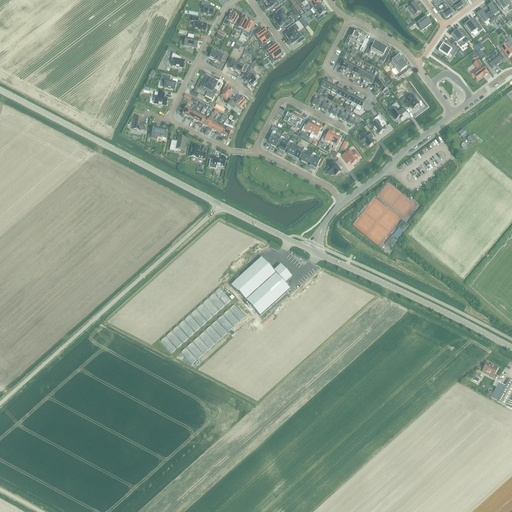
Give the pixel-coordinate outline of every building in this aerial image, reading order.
[(264,7),(264,8),(266,11),(267,10),(267,11),(273,6),(275,9),(280,5),(277,1),(275,2),(274,0),(272,0),(264,7)] [(449,0),(451,2),(457,10),(463,5),(459,0),(449,0)] [(501,7),(503,10),(504,11),(508,8),(510,10),(511,8),(511,7),(506,0),(496,0),(498,3),(497,4),(500,8),(501,7)] [(415,16),(421,11),(415,3),(413,5),(411,2),(403,7),(406,10),(409,8),(415,16)] [(214,8),(212,8),(211,8),(210,7),(209,7),(207,7),(208,4),(202,3),(201,6),(204,6),(203,13),(213,15),(214,8)] [(312,9),(310,10),(313,15),(315,13),(323,8),(320,3),(313,8),(312,9)] [(441,10),(447,18),(453,13),(445,3),(442,6),(444,8),(441,10)] [(489,14),(494,21),(501,16),(492,3),(487,7),(491,12),(489,14)] [(276,23),(285,17),(283,15),(286,13),(282,8),(277,12),(279,15),(273,19),(273,20),(272,20),(275,23),(276,23)] [(323,8),(315,13),(318,17),(317,19),(319,21),(324,17),(322,15),(326,12),(323,8)] [(491,23),(494,21),(489,14),(486,16),(482,11),(478,14),(485,24),(490,21),(491,23)] [(229,19),(226,18),(223,24),(228,27),(231,23),(234,25),(238,17),(232,14),(229,19)] [(424,15),(416,22),(418,25),(420,27),(423,31),(431,24),(429,21),(427,18),(426,18),(424,15)] [(286,16),(285,17),(276,23),(280,28),(287,23),(289,26),(294,22),(290,17),(288,19),(286,16)] [(242,33),(248,22),(246,21),(244,19),(243,20),(242,19),(239,26),(237,24),(234,30),(239,32),(240,31),(242,32),(242,33)] [(471,21),(465,26),(472,35),(477,30),(478,32),(482,29),(476,21),(473,23),(471,21)] [(198,30),(205,32),(207,24),(195,22),(194,29),(194,30),(194,31),(198,32),(198,30)] [(250,23),(248,22),(242,33),(245,34),(245,36),(249,38),(252,33),(250,31),(253,25),(252,25),(253,24),(250,22),(250,23)] [(290,28),(293,31),(285,36),(289,41),(298,33),(297,31),(299,29),(295,24),(290,28)] [(457,29),(451,34),(460,45),(469,38),(461,28),(458,30),(457,29)] [(253,37),(257,42),(267,34),(263,29),(257,33),(256,31),(253,33),(252,36),(253,37)] [(356,43),(361,34),(356,32),(355,34),(354,34),(354,33),(354,34),(351,32),(345,44),(348,46),(350,41),(356,43)] [(298,33),(289,41),(292,45),(298,41),(300,44),(305,40),(303,37),(302,38),(298,33)] [(186,38),(184,46),(196,49),(198,41),(194,40),(193,39),(194,36),(188,34),(187,38),(186,38)] [(268,36),(267,34),(257,42),(260,46),(259,46),(261,49),(266,46),(264,43),(270,39),(270,38),(269,35),(268,36)] [(361,34),(356,43),(362,46),(359,51),(363,53),(369,41),(365,40),(366,39),(365,39),(365,40),(364,39),(366,36),(361,34)] [(377,42),(376,44),(374,44),(371,43),(365,54),(368,55),(370,52),(376,55),(381,45),(377,42)] [(442,47),(439,51),(447,57),(449,54),(453,56),(457,49),(447,42),(445,46),(445,45),(443,48),(442,47)] [(511,50),(510,48),(511,47),(511,45),(509,42),(506,44),(507,44),(501,49),(508,58),(511,55),(511,50)] [(480,43),(473,48),(477,53),(482,60),(486,58),(480,51),(484,48),(480,43)] [(269,56),(278,49),(276,48),(277,47),(275,45),(274,45),(268,49),(267,46),(262,50),(265,54),(267,53),(269,56)] [(389,52),(386,51),(386,50),(385,49),(386,47),(381,45),(376,55),(382,58),(380,61),(383,63),(389,52)] [(278,49),(269,56),(271,59),(269,60),(272,64),(277,61),(276,58),(281,54),(281,53),(280,51),(279,51),(278,49)] [(219,51),(217,50),(216,52),(212,50),(208,58),(214,61),(219,51)] [(228,56),(219,51),(214,61),(220,64),(222,61),(225,62),(228,56)] [(172,67),(183,69),(184,69),(183,71),(184,71),(185,64),(185,63),(185,64),(184,64),(184,61),(178,60),(178,57),(179,57),(172,53),(171,62),(171,61),(173,62),(172,67)] [(493,58),(487,62),(493,70),(497,67),(499,65),(503,62),(498,54),(497,55),(496,53),(492,56),(493,58)] [(391,63),(395,68),(404,62),(401,58),(399,59),(398,58),(398,57),(395,60),(392,54),(387,64),(388,66),(391,63)] [(238,64),(235,62),(236,60),(231,57),(227,64),(230,65),(228,69),(234,72),(238,64)] [(345,73),(350,64),(351,62),(343,58),(339,66),(341,68),(343,70),(343,72),(345,73)] [(478,70),(475,72),(472,74),(472,73),(471,74),(474,77),(475,77),(478,80),(483,76),(483,77),(488,74),(487,73),(488,73),(483,66),(482,66),(478,61),(474,64),(478,70)] [(404,62),(395,68),(399,74),(396,76),(398,79),(408,72),(406,69),(406,68),(406,69),(405,68),(407,66),(404,62)] [(242,66),(238,64),(234,72),(234,71),(240,74),(242,71),(245,73),(248,66),(243,64),(242,66)] [(355,67),(350,64),(345,73),(348,74),(349,73),(351,74),(355,67)] [(355,67),(351,74),(354,75),(353,77),(355,78),(360,69),(355,67)] [(359,78),(361,79),(365,72),(360,69),(355,78),(358,80),(359,78)] [(244,82),(250,87),(256,81),(253,78),(256,74),(251,70),(246,75),(249,77),(244,82)] [(370,75),(365,72),(361,79),(364,80),(363,82),(365,84),(370,75)] [(375,78),(370,75),(365,84),(368,85),(369,83),(371,85),(372,84),(375,78)] [(174,90),(175,87),(176,87),(176,84),(176,83),(169,81),(170,77),(162,76),(161,82),(165,83),(164,88),(174,90)] [(202,83),(199,88),(207,92),(213,81),(212,80),(213,79),(209,78),(209,79),(208,78),(205,84),(202,83)] [(374,88),(376,91),(384,85),(380,80),(375,78),(372,84),(374,85),(376,87),(374,88)] [(213,81),(207,92),(214,96),(217,91),(214,89),(217,83),(217,82),(214,80),(213,81)] [(321,87),(326,90),(331,81),(328,80),(327,82),(324,80),(321,87)] [(326,90),(331,93),(335,86),(332,84),(333,83),(331,81),(326,90)] [(331,93),(336,95),(341,87),(338,85),(337,87),(335,86),(331,93)] [(389,92),(384,85),(376,91),(378,93),(379,92),(381,94),(382,93),(384,96),(389,92)] [(336,95),(341,98),(345,91),(342,90),(343,88),(341,87),(336,95)] [(227,105),(227,106),(228,104),(231,100),(228,98),(233,92),(229,90),(229,91),(226,89),(221,97),(224,100),(222,102),(227,105)] [(341,98),(346,101),(351,92),(348,90),(347,92),(345,91),(341,98)] [(165,94),(162,94),(155,92),(154,96),(156,96),(154,104),(166,107),(166,106),(167,106),(168,102),(167,102),(168,99),(164,98),(165,94)] [(346,101),(351,103),(355,96),(352,95),(353,93),(351,92),(346,101)] [(406,97),(399,102),(405,109),(407,108),(408,108),(411,106),(413,109),(419,105),(415,99),(416,98),(414,96),(413,96),(412,95),(410,96),(409,95),(406,97)] [(351,103),(356,106),(361,97),(358,96),(357,98),(355,96),(351,103)] [(236,102),(234,100),(229,105),(234,109),(237,106),(240,109),(246,103),(240,97),(236,102)] [(319,105),(322,107),(324,103),(323,103),(325,100),(320,97),(319,100),(315,98),(312,104),(317,107),(319,105)] [(361,97),(356,106),(361,109),(362,109),(367,112),(373,107),(365,103),(365,102),(362,100),(363,98),(361,97)] [(324,103),(322,107),(321,109),(326,112),(327,110),(331,112),(333,108),(332,107),(334,104),(329,102),(327,105),(324,103)] [(400,109),(398,105),(396,103),(391,106),(392,106),(388,109),(391,112),(390,112),(393,116),(392,117),(394,120),(395,119),(396,120),(399,118),(400,119),(403,117),(401,115),(404,113),(401,108),(400,109)] [(187,117),(191,109),(186,106),(181,116),(183,117),(184,116),(187,117)] [(336,114),(340,116),(342,112),(341,112),(342,109),(338,106),(336,109),(333,108),(331,112),(330,114),(335,116),(336,114)] [(196,111),(191,109),(187,117),(189,118),(188,120),(190,121),(196,111)] [(196,122),(200,113),(196,111),(190,121),(193,122),(193,121),(196,122)] [(345,119),(348,121),(350,117),(351,114),(347,111),(345,114),(342,112),(340,116),(339,118),(344,121),(345,119)] [(287,124),(291,126),(298,114),(295,112),(294,113),(293,112),(291,115),(288,113),(284,121),(288,123),(287,124)] [(205,116),(200,113),(196,122),(198,123),(197,125),(200,126),(205,116)] [(301,115),(298,114),(291,126),(296,128),(296,127),(300,129),(304,122),(300,120),(302,117),(300,116),(301,115)] [(384,130),(382,128),(381,125),(385,122),(379,115),(372,121),(374,124),(371,126),(373,129),(373,130),(374,132),(376,132),(378,135),(379,135),(380,135),(382,134),(382,132),(384,130)] [(205,127),(209,118),(205,116),(200,126),(202,127),(203,125),(205,127)] [(354,119),(350,117),(348,121),(347,123),(353,126),(354,124),(357,125),(356,126),(357,126),(358,125),(360,122),(359,121),(360,118),(356,116),(354,119)] [(135,118),(132,130),(140,131),(141,130),(146,131),(147,125),(144,124),(142,124),(143,120),(135,118)] [(214,121),(209,118),(205,127),(207,128),(206,130),(209,131),(214,121)] [(214,131),(218,123),(214,121),(209,131),(211,132),(212,130),(214,131)] [(306,131),(311,134),(316,124),(310,121),(307,126),(308,126),(307,128),(307,127),(304,126),(301,131),(305,133),(306,131)] [(223,125),(218,123),(214,131),(216,133),(216,134),(218,135),(223,125)] [(311,134),(314,136),(313,139),(318,141),(321,135),(318,133),(319,131),(320,132),(322,127),(316,124),(311,134)] [(160,126),(154,125),(151,136),(151,138),(157,139),(157,137),(166,139),(168,128),(160,127),(160,126)] [(223,136),(228,128),(223,125),(218,135),(220,137),(221,135),(223,136)] [(228,128),(223,136),(226,137),(225,139),(227,140),(232,130),(233,128),(229,125),(228,128)] [(275,148),(277,146),(280,139),(275,136),(276,133),(273,131),(268,141),(271,142),(270,143),(271,143),(272,143),(271,145),(270,146),(275,148),(276,148),(275,148)] [(323,136),(321,141),(324,143),(325,142),(330,144),(335,135),(329,131),(326,137),(323,136)] [(373,145),(372,144),(374,143),(371,140),(373,138),(368,132),(367,134),(366,133),(360,138),(359,140),(363,146),(365,144),(368,148),(369,147),(370,148),(373,145)] [(341,138),(335,135),(330,144),(334,146),(332,149),(338,151),(341,145),(338,144),(341,138)] [(281,137),(280,139),(277,146),(279,147),(279,148),(280,147),(281,148),(279,150),(284,153),(285,150),(289,143),(283,140),(284,138),(281,137)] [(184,151),(187,139),(178,138),(177,142),(175,142),(176,142),(171,141),(169,151),(178,153),(179,150),(184,151)] [(290,141),(289,143),(285,150),(288,152),(289,152),(288,155),(292,157),(297,148),(292,145),(293,143),(290,141)] [(192,146),(190,157),(191,158),(191,159),(191,160),(191,161),(192,162),(193,162),(194,162),(195,161),(195,160),(196,158),(197,159),(197,158),(204,160),(205,154),(199,152),(200,148),(197,147),(196,147),(193,146),(192,147),(192,146)] [(300,158),(302,159),(306,152),(307,150),(304,149),(303,151),(297,148),(292,157),(297,160),(297,159),(298,157),(299,157),(299,158),(300,158)] [(352,165),(355,162),(357,161),(357,160),(360,157),(355,151),(352,153),(351,152),(348,154),(347,153),(342,157),(347,164),(350,162),(352,165)] [(312,155),(306,152),(302,159),(301,161),(301,162),(306,164),(307,162),(308,162),(308,163),(308,162),(311,164),(315,157),(316,155),(313,153),(312,155)] [(209,168),(216,169),(217,166),(224,168),(226,160),(225,160),(226,159),(220,158),(220,159),(214,157),(213,160),(210,160),(209,168)] [(320,160),(315,157),(311,164),(310,166),(315,169),(315,168),(316,166),(317,167),(316,167),(317,167),(320,168),(325,159),(321,158),(320,160)] [(325,172),(327,175),(328,174),(330,177),(333,174),(335,176),(341,172),(339,170),(342,168),(338,161),(335,163),(334,162),(328,167),(329,168),(325,172)] [(403,232),(407,227),(408,226),(403,222),(398,228),(403,232)] [(385,245),(390,249),(394,243),(397,240),(392,236),(385,245)] [(287,260),(294,266),(298,262),(291,255),(287,260)] [(262,259),(232,286),(260,317),(290,290),(284,283),(291,277),(281,266),(274,272),(262,259)] [(216,290),(227,303),(232,298),(221,286),(216,290)] [(209,295),(221,308),(226,304),(215,291),(209,295)] [(214,313),(219,308),(209,297),(204,301),(214,313)] [(209,319),(214,314),(203,302),(198,306),(209,319)] [(196,307),(191,312),(202,324),(207,320),(196,307)] [(196,329),(201,325),(190,313),(185,317),(196,329)] [(190,334),(195,330),(184,318),(179,322),(190,334)] [(178,323),(173,328),(184,340),(189,336),(178,323)] [(149,333),(153,337),(157,334),(154,329),(149,333)] [(177,345),(182,340),(172,329),(167,333),(177,345)] [(161,339),(172,350),(177,346),(166,334),(161,339)] [(495,379),(497,376),(494,375),(497,368),(492,366),(486,363),(483,371),(491,375),(490,377),(495,379)] [(499,383),(490,399),(497,402),(511,409),(511,381),(509,380),(505,386),(499,383)]
